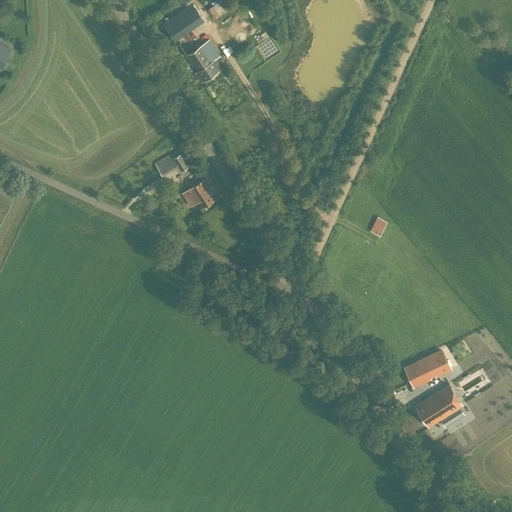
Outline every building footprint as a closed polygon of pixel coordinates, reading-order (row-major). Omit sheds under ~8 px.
[(190,7),(164,24),(173,39),(200,22),(190,7)] [(0,67),(0,68),(11,47),(0,41),(0,67)] [(201,81),(221,68),(215,58),(213,59),(202,43),(186,55),(196,71),(195,72),(201,81)] [(181,170),(191,164),(181,148),(172,152),(181,170)] [(212,190),(217,187),(210,175),(182,192),(189,204),(195,200),(200,208),(216,197),(212,190)] [(380,235),(387,220),(377,216),(370,231),(380,235)] [(445,358),(440,349),(404,366),(409,376),(420,371),(425,381),(431,378),(429,375),(434,373),(436,375),(441,373),(436,362),(445,358)] [(428,425),(462,404),(450,384),(416,405),(428,425)] [(498,488),(489,495),(493,500),(502,494),(498,488)]
